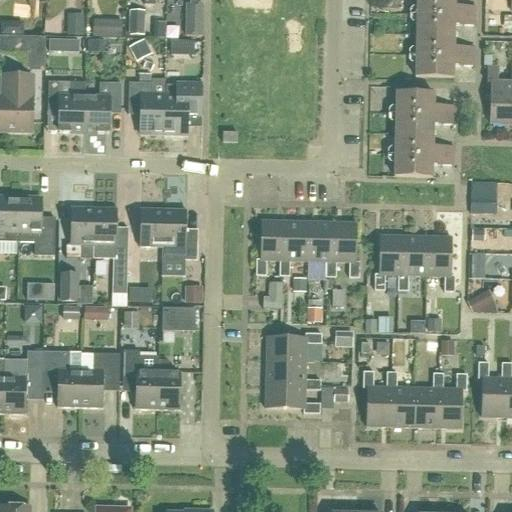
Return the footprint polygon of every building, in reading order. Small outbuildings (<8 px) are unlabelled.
[(455,8),(455,0),(417,0),(417,17),(476,18),(476,9),(455,8)] [(201,39),(202,6),(184,5),(183,38),(201,39)] [(143,38),(143,13),(127,13),(127,38),(143,38)] [(69,16),(68,37),(85,37),(86,16),(69,16)] [(476,28),(476,18),(417,17),(417,37),(454,38),(455,27),(476,28)] [(93,23),(92,39),(121,39),(121,23),(93,23)] [(454,49),(454,38),(417,37),(416,58),(475,59),(475,49),(454,49)] [(47,41),(47,54),(61,54),(61,41),(47,41)] [(90,41),(90,54),(103,54),(103,41),(90,41)] [(143,44),(131,51),(137,62),(149,55),(143,44)] [(195,55),(195,44),(173,44),(173,55),(195,55)] [(475,68),(475,59),(416,58),(416,79),(454,80),(454,68),(475,68)] [(511,86),(498,86),(498,71),(487,70),(487,86),(491,86),(490,128),(511,128),(511,86)] [(138,76),(138,85),(150,86),(150,77),(138,76)] [(0,133),(31,135),(32,78),(2,78),(1,100),(0,99),(0,133)] [(58,110),(58,135),(83,136),(84,100),(84,85),(48,84),(47,109),(58,110)] [(163,137),(164,97),(151,97),(152,86),(150,86),(138,85),(128,85),(127,117),(139,117),(139,137),(163,137)] [(84,100),(83,136),(108,136),(108,111),(120,111),(120,86),(98,86),(97,100),(84,100)] [(164,97),(163,137),(186,138),(187,118),(199,119),(199,87),(177,86),(177,97),(164,97)] [(396,117),(455,118),(455,108),(434,108),(434,97),(396,96),(396,117)] [(454,128),(455,118),(396,117),(395,137),(433,138),(433,128),(454,128)] [(236,145),(236,135),(222,135),(222,145),(236,145)] [(433,149),(433,138),(395,137),(395,158),(454,159),(454,149),(433,149)] [(453,168),(454,159),(395,158),(394,179),(432,180),(432,168),(453,168)] [(491,217),(491,196),(469,196),(469,217),(491,217)] [(0,243),(18,244),(19,200),(0,199),(0,243)] [(19,200),(18,244),(34,244),(34,258),(53,258),(54,230),(40,230),(41,201),(19,200)] [(92,249),(93,210),(70,210),(69,248),(79,248),(79,261),(92,261),(92,249)] [(116,211),(93,210),(92,249),(92,261),(103,261),(112,261),(112,289),(111,296),(126,297),(126,290),(127,258),(127,237),(115,236),(116,211)] [(162,250),(162,212),(140,211),(139,250),(161,250),(162,250)] [(162,250),(161,250),(161,261),(196,263),(197,238),(185,238),(185,212),(162,212),(162,250)] [(284,264),(285,224),(261,224),(260,262),(255,262),(255,278),(265,278),(266,263),(279,263),(284,264)] [(307,264),(308,225),(285,224),(284,264),(279,263),(278,279),(289,279),(289,264),(307,264)] [(330,265),(331,225),(308,225),(307,264),(325,265),(325,280),(335,280),(336,265),(330,265)] [(330,265),(336,265),(348,265),(348,280),(358,281),(359,264),(355,264),(355,226),(331,225),(330,265)] [(472,233),(472,243),(481,243),(481,234),(472,233)] [(402,279),(403,239),(379,238),(378,277),(374,277),(373,293),(384,293),(384,278),(397,279),(402,279)] [(425,279),(426,240),(403,239),(402,279),(397,279),(397,294),(407,294),(407,279),(425,279)] [(426,240),(425,279),(444,280),(443,295),(453,295),(454,279),(450,279),(450,240),(426,240)] [(471,258),(471,280),(483,280),(483,258),(471,258)] [(77,305),(77,275),(59,275),(59,305),(77,305)] [(293,282),(292,293),(304,294),(305,282),(293,282)] [(280,312),(281,286),(268,285),(267,299),(261,299),(261,311),(280,312)] [(45,287),(44,303),(53,303),(54,287),(45,287)] [(129,291),(129,305),(138,305),(138,291),(129,291)] [(185,293),(185,305),(201,305),(201,293),(185,293)] [(332,293),(332,309),(342,309),(342,293),(332,293)] [(483,297),(467,305),(472,315),(488,307),(483,297)] [(40,310),(23,310),(22,326),(39,327),(40,310)] [(193,334),(194,311),(160,310),(160,334),(193,334)] [(63,311),(63,322),(77,322),(77,311),(63,311)] [(83,311),(83,322),(95,322),(96,311),(83,311)] [(307,311),(306,324),(320,325),(320,311),(307,311)] [(123,331),(137,331),(137,314),(123,314),(123,331)] [(376,319),(376,335),(391,335),(391,319),(376,319)] [(428,323),(428,333),(439,333),(439,323),(428,323)] [(365,330),(365,335),(375,335),(375,324),(365,324),(365,330)] [(410,324),(409,336),(423,336),(424,324),(410,324)] [(351,350),(351,335),(333,335),(333,350),(351,350)] [(265,364),(305,365),(305,346),(321,347),(321,337),(304,336),(304,340),(266,339),(265,364)] [(425,344),(425,356),(437,356),(437,344),(425,344)] [(440,344),(440,355),(451,355),(452,345),(440,344)] [(388,345),(376,345),(375,358),(387,358),(388,345)] [(360,346),(359,356),(367,357),(368,346),(360,346)] [(3,378),(2,417),(25,418),(25,392),(41,393),(42,354),(26,354),(26,362),(3,362),(3,378)] [(79,411),(80,372),(69,372),(69,355),(42,354),(41,393),(41,385),(57,385),(56,410),(79,411)] [(156,413),(158,363),(156,363),(157,359),(138,359),(138,354),(123,354),(122,385),(134,385),(134,412),(156,413)] [(80,372),(79,411),(102,411),(103,386),(118,386),(119,357),(91,356),(91,372),(80,372)] [(158,363),(156,413),(179,413),(180,374),(167,374),(167,363),(158,363)] [(305,383),(305,365),(265,364),(265,387),(304,388),(304,393),(320,393),(320,383),(305,383)] [(505,381),(500,381),(487,381),(488,365),(477,365),(477,382),(481,382),(480,420),(504,421),(505,381)] [(511,420),(511,381),(511,366),(501,366),(500,381),(505,381),(504,421),(511,420)] [(391,390),(385,390),(372,390),(373,375),(363,374),(362,391),(366,391),(365,429),(390,430),(391,390)] [(413,430),(414,391),(396,390),(396,375),(386,375),(385,390),(391,390),(390,430),(413,430)] [(437,391),(442,392),(442,376),(432,376),(432,391),(414,391),(413,430),(436,431),(437,391)] [(437,391),(436,431),(460,431),(461,393),(465,393),(466,377),(455,377),(455,392),(442,392),(437,391)] [(304,406),(304,393),(304,388),(265,387),(264,411),(303,412),(303,416),(319,416),(319,406),(304,406)]
